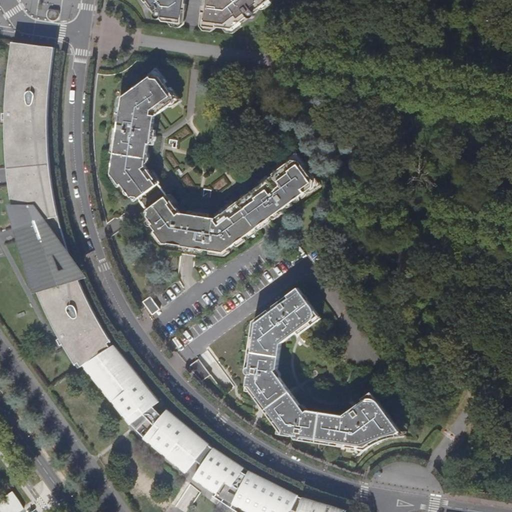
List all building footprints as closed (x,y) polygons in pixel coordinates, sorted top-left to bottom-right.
[(168,19),(168,21),(182,23),(184,10),(185,10),(185,0),(143,0),(146,3),(148,2),(156,11),(155,13),(155,14),(155,16),(157,18),(158,18),(159,18),(160,17),(161,17),(162,19),(168,19)] [(204,0),(203,12),(205,12),(203,25),(216,27),(217,26),(233,28),(248,16),(249,17),(251,18),(252,18),(253,17),(254,15),(254,13),(254,11),(268,0),(204,0)] [(58,12),(50,10),(49,11),(48,13),(48,15),(48,17),(50,19),(51,20),(53,21),(56,20),(58,19),(59,17),(59,14),(58,12)] [(55,48),(12,41),(10,56),(9,72),(7,96),(6,119),(6,150),(7,168),(9,178),(10,189),(13,208),(15,218),(16,217),(22,234),(18,236),(27,263),(40,299),(60,338),(68,352),(78,369),(85,364),(114,345),(110,338),(93,307),(85,292),(76,270),(67,245),(61,225),(56,205),(54,191),(49,148),(48,127),(50,90),(54,54),(55,48)] [(138,197),(139,199),(159,184),(155,178),(152,180),(148,174),(150,172),(146,166),(148,143),(150,143),(151,134),(147,133),(148,129),(150,129),(152,130),(154,114),(171,102),(172,95),(157,75),(150,74),(122,95),(119,117),(116,144),(112,174),(121,186),(122,185),(132,198),(133,197),(138,197)] [(181,214),(168,196),(148,211),(149,213),(148,217),(146,218),(156,231),(155,232),(163,244),(169,245),(169,244),(182,246),(182,247),(225,253),(313,187),(314,182),(300,162),(294,161),(273,175),(274,177),(217,219),(181,214)] [(276,382),(282,378),(276,370),(277,369),(282,342),(280,340),(286,336),(296,328),(298,330),(320,314),(300,287),(254,321),(253,328),(257,329),(251,360),(249,360),(247,369),(248,372),(251,373),(251,375),(249,376),(247,385),(256,397),(269,388),(268,386),(271,384),(274,384),(276,384),(276,382)] [(160,310),(150,297),(143,303),(152,315),(160,310)] [(322,317),(320,314),(298,330),(301,333),(322,317)] [(287,338),(298,330),(296,328),(286,336),(287,338)] [(247,497),(243,506),(256,511),(290,511),(293,509),(299,511),(341,511),(338,509),(340,507),(305,494),(305,496),(299,494),(300,493),(250,469),(250,470),(246,467),(246,466),(216,446),(215,448),(210,444),(210,443),(176,414),(169,408),(156,394),(142,377),(115,345),(114,345),(85,364),(134,423),(140,417),(146,424),(151,429),(147,434),(183,464),(194,459),(196,461),(198,459),(205,463),(196,477),(218,491),(216,495),(224,500),(231,490),(239,493),(247,497)] [(202,380),(204,381),(212,374),(200,358),(193,363),(192,365),(192,368),(192,370),(202,380)] [(290,389),(282,378),(276,382),(276,384),(274,384),(271,384),(268,386),(269,388),(256,397),(263,406),(275,421),(287,412),(288,413),(289,414),(291,412),(290,409),(300,402),(290,389)] [(287,412),(275,421),(284,433),(293,435),(294,433),(296,438),(297,438),(308,440),(308,437),(347,444),(347,447),(367,450),(373,446),(381,442),(387,440),(394,437),(397,437),(398,434),(402,430),(399,426),(373,392),(364,399),(365,400),(360,404),(362,407),(350,416),(309,409),(307,411),(300,402),(290,409),(291,412),(289,414),(288,413),(287,412)] [(140,429),(146,424),(140,417),(134,423),(140,429)] [(187,471),(196,461),(194,459),(183,464),(147,434),(145,436),(187,471)] [(235,502),(243,506),(247,497),(239,493),(235,502)]
